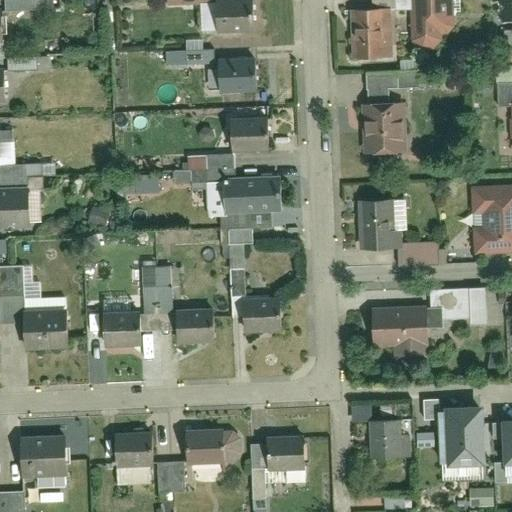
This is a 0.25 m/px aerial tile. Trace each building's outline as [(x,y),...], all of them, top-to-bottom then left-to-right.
[(6,0),(6,11),(52,10),(51,0),(6,0)] [(358,21),(360,69),(395,67),(393,23),(410,22),(411,52),(442,50),(441,37),(452,36),(450,0),(373,0),(374,21),(358,21)] [(258,4),(213,5),(214,45),(259,44),(258,4)] [(261,104),(261,71),(197,71),(197,104),(261,104)] [(377,78),(380,159),(413,158),(411,93),(445,92),(444,76),(377,78)] [(511,93),(497,94),(498,117),(511,117),(511,93)] [(273,127),(236,128),(236,161),(274,160),(273,127)] [(44,197),(44,168),(0,168),(0,197),(44,197)] [(287,219),(287,189),(244,189),(244,219),(287,219)] [(511,197),(471,199),(473,268),(511,266),(511,197)] [(400,213),(360,214),(362,263),(397,261),(398,275),(441,273),(440,253),(402,255),(400,213)] [(173,272),(148,272),(148,309),(174,308),(173,272)] [(0,312),(19,312),(21,355),(68,353),(66,309),(26,310),(25,276),(0,277),(0,312)] [(284,326),(283,291),(247,292),(248,327),(284,326)] [(371,322),(372,359),(445,356),(444,332),(471,331),(469,302),(428,304),(428,320),(371,322)] [(227,304),(183,304),(183,334),(227,334),(227,304)] [(147,338),(148,310),(109,309),(109,338),(147,338)] [(511,419),(499,420),(500,465),(494,465),(495,483),(511,482),(511,419)] [(449,469),(470,468),(469,428),(425,430),(426,457),(448,456),(449,469)] [(229,430),(180,431),(180,453),(162,453),(162,432),(118,432),(119,465),(157,464),(157,488),(185,487),(184,460),(230,460),(229,430)] [(369,433),(371,469),(401,468),(400,432),(369,433)] [(311,472),(311,437),(268,436),(268,472),(311,472)] [(74,476),(74,440),(22,440),(22,476),(74,476)] [(24,511),(23,503),(0,504),(0,511),(24,511)]
